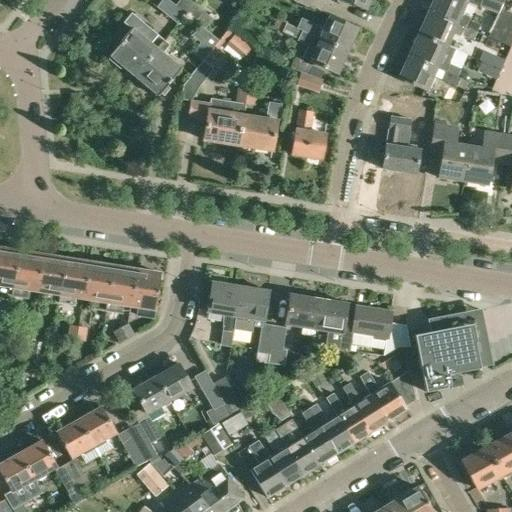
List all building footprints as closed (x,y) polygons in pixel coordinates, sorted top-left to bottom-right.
[(205,28),(175,4),(175,5),(168,0),(161,0),(156,7),(177,23),(185,13),(204,28),(205,28)] [(189,0),(178,0),(175,4),(205,28),(212,18),(189,0)] [(324,2),(320,0),(293,0),(293,1),(319,12),(324,2)] [(346,0),(367,9),(370,0),(346,0)] [(466,0),(436,0),(431,11),(476,32),(477,32),(480,24),(467,19),(468,16),(461,13),(467,0),(466,0)] [(498,14),(500,9),(503,3),(494,0),(481,0),(478,7),(498,14)] [(510,46),(511,42),(511,14),(500,9),(498,14),(488,36),(509,46),(510,46)] [(431,11),(421,33),(447,45),(452,33),(472,42),(473,40),(479,42),(482,34),(477,32),(476,32),(431,11)] [(132,30),(110,57),(111,58),(109,60),(120,70),(124,67),(135,76),(165,41),(132,14),(124,23),(132,30)] [(301,18),(296,28),(348,51),(358,28),(332,17),(326,29),(301,18)] [(273,28),(282,31),(285,23),(277,20),(273,28)] [(296,28),(285,23),(282,31),(297,38),(297,40),(307,45),(302,57),(312,62),(338,74),(348,51),(296,28)] [(219,40),(200,25),(191,35),(200,42),(191,53),(202,61),(219,40)] [(421,33),(412,55),(437,66),(447,45),(421,33)] [(165,41),(135,76),(159,96),(159,97),(160,98),(183,70),(165,55),(172,46),(165,41)] [(500,69),(505,59),(493,54),(489,64),(500,69)] [(437,66),(412,55),(401,77),(427,89),(437,66)] [(208,57),(195,73),(206,82),(219,66),(208,57)] [(290,68),(309,75),(312,65),(293,58),(290,68)] [(493,80),(497,71),(478,61),(474,71),(493,80)] [(460,69),(448,63),(444,70),(457,75),(460,69)] [(457,76),(457,75),(444,70),(440,79),(456,86),(460,78),(457,76)] [(318,92),(322,80),(300,72),(296,85),(318,92)] [(234,102),(246,104),(248,90),(236,88),(234,102)] [(248,90),(246,104),(253,105),(255,91),(248,90)] [(244,115),(212,109),(213,104),(192,100),(190,117),(208,120),(205,139),(239,145),(244,115)] [(106,130),(98,102),(69,110),(77,138),(106,130)] [(244,115),(239,145),(274,150),(279,121),(280,122),(283,104),(270,102),(268,118),(244,115)] [(296,130),(292,154),(322,158),(326,135),(310,133),(313,113),(300,111),(297,131),(296,130)] [(439,179),(464,183),(470,147),(456,145),(457,135),(448,133),(448,127),(435,125),(431,154),(443,156),(439,179)] [(470,147),(464,183),(488,186),(491,163),(504,165),(509,137),(495,135),(494,141),(486,139),(483,150),(470,147)] [(387,145),(383,168),(416,174),(420,150),(387,145)] [(0,292),(11,294),(18,250),(0,247),(0,292)] [(18,250),(11,294),(27,297),(28,289),(35,290),(41,254),(18,250)] [(41,254),(35,290),(42,292),(41,299),(58,302),(65,258),(41,254)] [(65,258),(58,302),(73,304),(74,297),(76,297),(83,298),(89,262),(65,258)] [(89,262),(83,298),(90,299),(89,307),(105,309),(105,307),(112,265),(89,262)] [(105,309),(120,312),(117,330),(120,328),(127,324),(129,313),(130,306),(136,269),(112,265),(105,307),(105,309)] [(136,269),(130,306),(137,307),(136,314),(152,317),(153,317),(160,273),(136,269)] [(209,313),(222,315),(222,325),(222,330),(220,337),(232,339),(233,330),(236,330),(242,287),(214,283),(209,313)] [(242,287),(236,330),(251,332),(252,325),(261,326),(257,352),(268,355),(273,325),(265,324),(270,292),(242,287)] [(287,326),(302,328),(301,334),(313,336),(314,330),(315,330),(320,300),(292,295),(287,326)] [(320,300),(315,330),(327,332),(324,347),(338,349),(349,351),(353,321),(345,320),(348,304),(320,300)] [(374,339),(386,340),(384,354),(398,345),(409,346),(405,325),(392,323),(393,312),(358,306),(354,332),(375,336),(374,339)] [(22,317),(20,329),(28,330),(30,319),(22,317)] [(30,319),(28,330),(36,332),(38,320),(30,319)] [(127,324),(120,328),(126,338),(133,334),(128,324),(127,324)] [(285,327),(273,325),(268,355),(267,363),(284,366),(286,349),(282,349),(285,327)] [(72,326),(71,338),(79,339),(80,327),(72,326)] [(80,327),(79,339),(86,340),(88,328),(80,327)] [(117,330),(113,332),(119,342),(126,338),(120,328),(117,330)] [(434,332),(415,335),(426,390),(450,385),(448,373),(478,367),(471,330),(435,336),(434,332)] [(63,348),(38,357),(49,389),(74,380),(63,348)] [(368,354),(357,352),(348,359),(357,373),(366,366),(373,362),(368,354)] [(339,370),(349,363),(343,354),(333,360),(339,370)] [(179,363),(157,376),(171,400),(194,387),(179,363)] [(308,375),(315,387),(325,381),(318,369),(308,375)] [(360,376),(371,393),(389,420),(408,408),(405,404),(416,398),(409,369),(378,389),(367,372),(360,376)] [(213,410),(224,403),(213,384),(205,370),(194,376),(213,410)] [(136,389),(148,410),(147,412),(153,422),(165,415),(160,407),(171,400),(157,376),(136,389)] [(232,417),(240,412),(244,410),(224,377),(213,384),(224,403),(232,417)] [(343,387),(354,404),(371,431),(389,420),(371,393),(361,400),(351,382),(343,387)] [(281,420),(290,415),(274,391),(263,398),(272,413),(281,420)] [(327,398),(337,415),(354,442),(371,431),(354,404),(345,410),(334,393),(327,398)] [(317,404),(309,409),(338,452),(354,442),(337,415),(328,421),(317,404)] [(104,406),(81,419),(101,454),(113,447),(107,437),(118,431),(104,406)] [(251,423),(259,418),(251,406),(244,410),(240,412),(251,423)] [(313,430),(303,436),(320,463),(338,452),(309,409),(302,413),(313,430)] [(137,422),(150,443),(162,439),(148,416),(137,422)] [(240,429),(232,417),(223,423),(230,435),(240,429)] [(73,457),(79,453),(85,463),(101,454),(81,419),(59,432),(73,457)] [(285,424),(284,425),(294,442),(286,447),(303,474),(320,463),(303,436),(292,420),(285,424)] [(151,445),(150,443),(137,422),(117,434),(135,467),(148,459),(150,462),(158,457),(155,452),(151,445)] [(213,455),(232,443),(219,424),(201,435),(213,455)] [(511,429),(483,445),(499,473),(511,466),(511,429)] [(276,430),(265,437),(273,450),(276,447),(279,452),(269,458),(287,485),(303,474),(286,447),(276,430)] [(43,440),(21,453),(35,478),(58,465),(43,440)] [(157,441),(151,445),(155,452),(162,448),(157,441)] [(260,464),(251,469),(268,496),(287,485),(270,459),(269,458),(258,441),(249,446),(260,464)] [(183,443),(177,451),(184,459),(191,450),(183,443)] [(499,473),(483,445),(458,459),(473,487),(499,473)] [(184,459),(177,451),(176,452),(171,447),(163,457),(174,466),(172,468),(182,476),(190,466),(183,460),(184,459)] [(35,478),(21,453),(0,465),(0,466),(13,490),(23,485),(27,494),(40,487),(35,478)] [(75,457),(66,463),(81,487),(89,483),(75,457)] [(81,487),(66,463),(55,469),(69,494),(81,487)] [(149,463),(136,474),(139,478),(154,496),(168,484),(149,463)] [(220,465),(207,475),(231,507),(245,497),(220,465)] [(207,475),(194,484),(194,485),(213,511),(224,511),(231,507),(207,475)] [(182,483),(175,488),(180,495),(192,511),(213,511),(194,485),(194,484),(186,490),(182,483)] [(388,503),(386,504),(390,511),(432,511),(417,486),(396,498),(394,496),(386,501),(388,503)] [(175,488),(160,499),(165,506),(169,511),(192,511),(180,495),(175,488)] [(0,511),(12,511),(5,499),(0,501),(0,511)]
